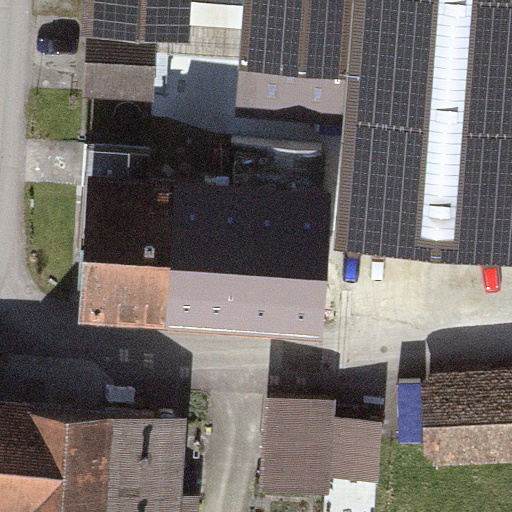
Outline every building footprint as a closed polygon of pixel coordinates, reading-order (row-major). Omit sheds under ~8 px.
[(191,0),(87,0),(83,97),(156,101),(159,45),(189,46),(191,0)] [(339,136),(336,186),(333,252),(511,261),(511,0),(245,0),(239,131),(339,136)] [(84,139),(78,242),(172,247),(175,178),(145,176),(147,142),(84,139)] [(336,186),(175,178),(172,247),(168,315),(329,323),(333,252),(336,186)] [(168,315),(172,247),(78,242),(75,310),(168,315)] [(184,497),(188,421),(35,413),(35,399),(3,397),(5,367),(0,366),(0,511),(202,511),(203,498),(184,497)] [(511,367),(422,374),(428,467),(511,461),(511,367)] [(334,404),(273,401),(268,490),(328,493),(329,475),(379,477),(382,427),(333,425),(334,404)]
